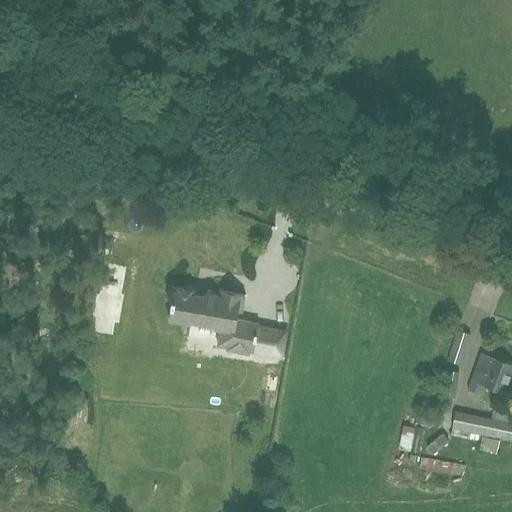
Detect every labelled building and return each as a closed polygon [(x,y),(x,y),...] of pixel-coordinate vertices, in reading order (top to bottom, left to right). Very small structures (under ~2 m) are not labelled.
[(187,247),(182,267),(202,273),(208,253),(187,247)] [(126,271),(105,266),(98,293),(96,292),(90,318),(94,319),(91,332),(109,336),(111,323),(115,324),(121,298),(120,298),(126,271)] [(206,292),(205,295),(194,293),(195,290),(169,285),(167,300),(171,301),(167,320),(189,324),(189,322),(212,326),(212,328),(256,336),(258,323),(237,319),(238,312),(241,312),(244,296),(245,297),(246,294),(244,294),(221,290),(221,289),(219,288),(218,295),(206,292)] [(457,330),(447,360),(460,364),(469,334),(457,330)] [(511,367),(511,365),(480,354),(467,390),(480,395),(483,385),(503,392),(511,367)] [(458,372),(448,371),(446,383),(435,381),(429,413),(439,415),(441,404),(450,405),(451,397),(454,397),(458,372)] [(511,418),(511,411),(493,407),(491,420),(454,412),(450,434),(477,439),(478,433),(511,440),(511,435),(511,424),(511,418)] [(423,428),(415,426),(402,424),(398,448),(419,451),(420,441),(423,428)]
